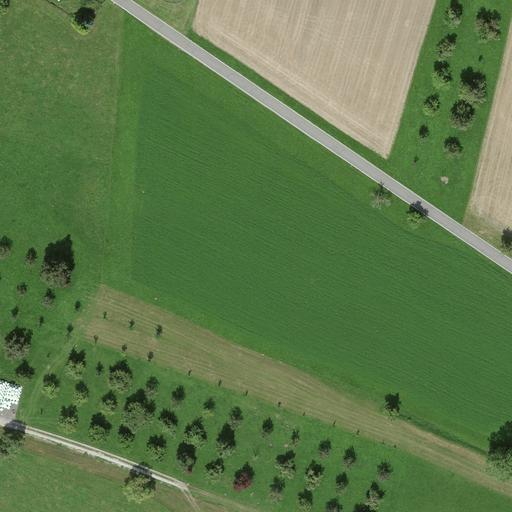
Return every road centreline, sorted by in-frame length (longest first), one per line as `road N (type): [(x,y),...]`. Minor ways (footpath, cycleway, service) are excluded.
road 1 (tertiary): [(511,267),(120,0)]
road 2 (track): [(0,421),(185,488)]
